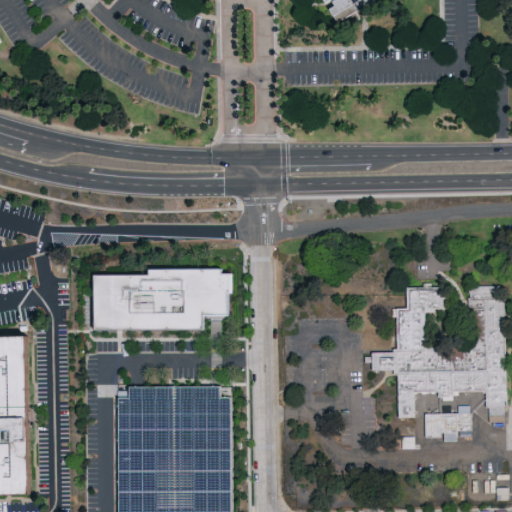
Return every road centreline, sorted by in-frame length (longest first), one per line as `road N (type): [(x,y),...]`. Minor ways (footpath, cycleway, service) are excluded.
road 1 (residential): [(266,511),(263,233)]
road 2 (tertiary): [(257,182),(511,178)]
road 3 (residential): [(263,233),(511,210)]
road 4 (residential): [(263,233),(45,230)]
road 5 (tertiary): [(87,176),(165,185),(257,182)]
road 6 (tertiary): [(511,150),(371,153)]
